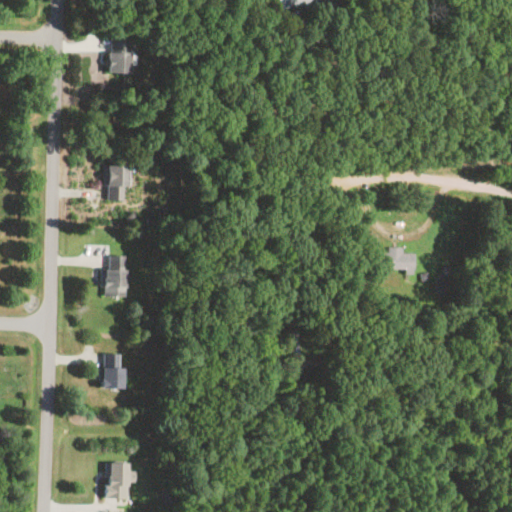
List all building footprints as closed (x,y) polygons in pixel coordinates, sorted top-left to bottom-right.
[(275,0),(277,9),(319,2),(318,0),(275,0)] [(104,74),(126,74),(126,39),(104,39),(104,74)] [(122,164),(100,164),(100,200),(122,200),(122,164)] [(411,269),(411,253),(399,253),(399,248),(379,248),(379,269),(411,269)] [(121,255),(104,255),(104,268),(98,268),(98,296),(121,296),(121,255)] [(450,267),(441,264),(430,292),(439,295),(450,267)] [(292,370),(301,368),(291,330),(282,332),(292,370)] [(96,387),(118,387),(118,353),(96,353),(96,387)] [(122,461),(101,461),(101,497),(122,497),(122,461)]
